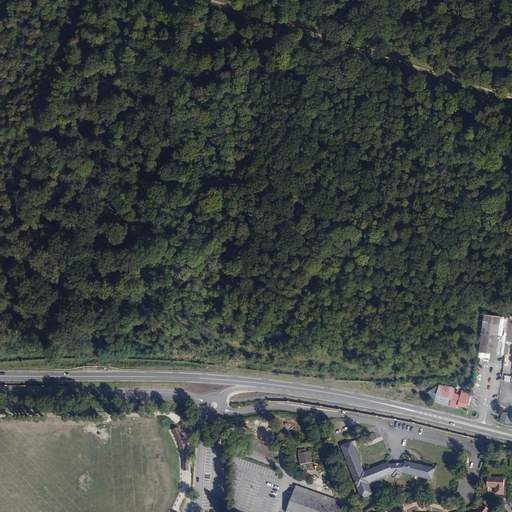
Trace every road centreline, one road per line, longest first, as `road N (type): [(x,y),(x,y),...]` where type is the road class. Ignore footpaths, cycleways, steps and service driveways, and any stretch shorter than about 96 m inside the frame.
road 1 (track): [(216,0),(511,96)]
road 2 (primary): [(0,375),(272,385)]
road 3 (residential): [(0,389),(167,391),(214,403)]
road 4 (track): [(0,416),(160,414),(204,441)]
road 5 (primary): [(363,398),(511,436)]
road 6 (primary): [(511,432),(363,398)]
